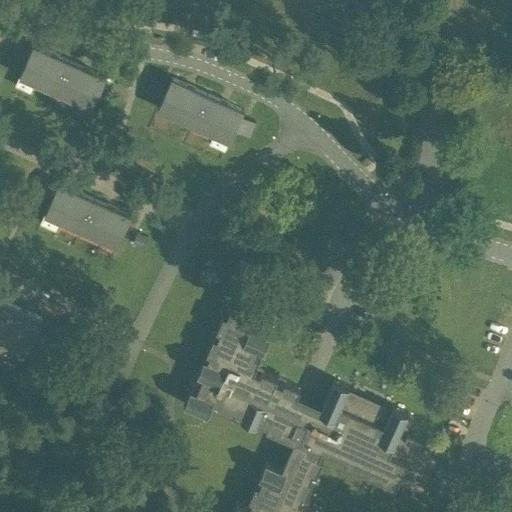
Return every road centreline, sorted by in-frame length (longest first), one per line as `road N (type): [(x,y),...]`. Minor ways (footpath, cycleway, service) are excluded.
road 1 (residential): [(17,0),(88,41),(223,75),(273,99),(310,130)]
road 2 (residential): [(410,219),(427,185),(433,52),(444,0)]
road 3 (residential): [(0,140),(192,227)]
road 4 (residential): [(76,511),(95,430),(133,344)]
road 5 (residential): [(192,227),(234,177),(310,130)]
road 6 (residential): [(133,344),(0,284)]
road 7 (residential): [(310,130),(410,219)]
road 8 (residential): [(133,344),(192,227)]
